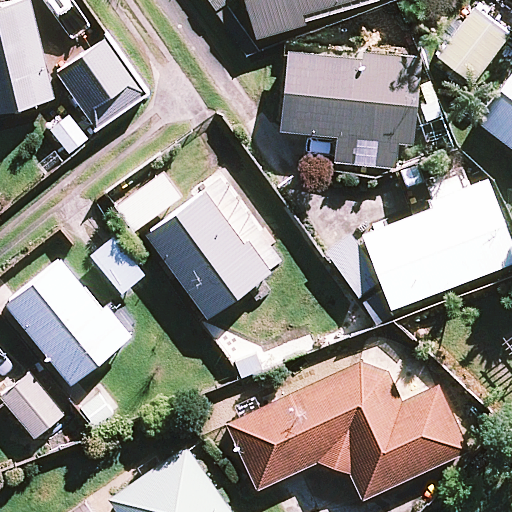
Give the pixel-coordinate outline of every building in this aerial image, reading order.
[(29,0),(14,0),(0,3),(0,108),(52,97),(29,0)] [(339,0),(243,0),(254,37),(303,23),(300,11),(339,0)] [(144,90),(103,36),(55,72),(96,127),(144,90)] [(411,137),(414,56),(282,51),(280,129),(334,131),(333,162),(392,164),(393,137),(411,137)] [(511,68),(473,120),(511,149),(511,68)] [(178,197),(161,172),(114,204),(131,229),(178,197)] [(511,257),(511,251),(486,184),(483,177),(428,198),(431,206),(360,233),(379,283),(388,305),(511,257)] [(266,269),(203,187),(143,232),(206,315),(266,269)] [(123,335),(58,258),(4,303),(70,381),(123,335)] [(185,314),(168,296),(134,327),(152,346),(185,314)] [(384,376),(373,352),(225,420),(257,486),(276,476),(316,458),(347,470),(360,497),(465,448),(424,358),(384,376)] [(61,412),(27,370),(0,392),(0,395),(32,435),(61,412)] [(227,511),(183,447),(108,498),(117,511),(92,511),(85,502),(70,511),(227,511)]
